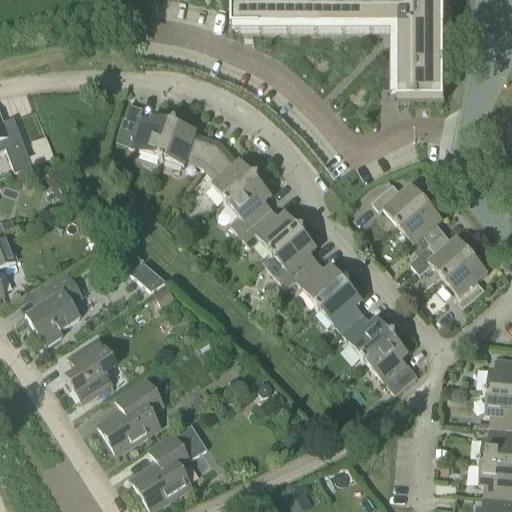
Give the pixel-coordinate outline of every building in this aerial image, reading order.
[(231,0),(232,32),(381,31),(396,31),(396,49),(398,103),(410,103),(444,104),(444,87),(440,87),(440,76),(444,76),(444,59),(440,59),(440,48),(444,48),(444,32),(445,32),(445,2),(444,2),(444,0),(231,0)] [(151,123),(141,120),(143,113),(131,109),(132,108),(131,108),(126,122),(123,121),(116,147),(128,151),(163,163),(175,127),(152,119),(151,123)] [(511,117),(505,127),(503,137),(503,143),(504,148),(506,156),(511,153),(511,117)] [(319,171),(329,164),(328,162),(338,155),(315,121),(295,135),(319,171)] [(0,154),(4,153),(13,177),(31,170),(12,122),(0,126),(0,154)] [(197,135),(175,127),(163,163),(184,171),(186,166),(203,172),(204,173),(221,148),(220,147),(195,139),(197,135)] [(221,148),(204,173),(215,186),(211,189),(227,207),(256,182),(240,164),(237,167),(221,148)] [(343,156),(322,170),(341,199),(363,185),(343,156)] [(41,168),(39,174),(44,176),(50,178),(52,172),(47,170),(41,168)] [(271,199),(256,182),(227,207),(240,222),(230,230),(240,242),(272,214),(264,205),(271,199)] [(399,233),(428,208),(412,189),(400,198),(393,190),(371,208),(379,217),(383,214),(399,233)] [(442,224),(428,208),(399,233),(413,249),(409,252),(417,261),(443,238),(436,229),(442,224)] [(279,222),(272,214),(240,242),(250,253),(260,244),(273,260),(302,235),(286,216),(279,222)] [(273,260),(263,268),(285,294),(295,285),(296,286),(317,266),(310,258),(317,252),(302,235),(273,260)] [(443,238),(417,261),(409,268),(420,280),(431,270),(444,285),(473,260),(457,241),(451,247),(443,238)] [(0,301),(2,301),(0,294),(0,270),(14,265),(5,240),(0,241),(0,301)] [(473,260),(444,285),(458,301),(454,305),(462,314),(484,295),(476,286),(488,277),(473,260)] [(325,275),(317,266),(296,286),(319,313),(348,287),(332,269),(325,275)] [(165,288),(143,268),(129,277),(150,296),(165,288)] [(49,303),(23,320),(44,351),(60,341),(57,336),(78,322),(69,310),(81,303),(73,289),(66,278),(57,284),(44,292),(50,302),(49,303)] [(100,281),(88,281),(87,312),(99,312),(100,281)] [(348,287),(319,313),(341,338),(363,319),(356,310),(363,304),(348,287)] [(167,293),(153,302),(160,313),(174,303),(167,293)] [(363,319),(341,338),(364,365),(394,340),(377,321),(370,327),(363,319)] [(394,340),(364,365),(395,400),(417,381),(401,363),(408,357),(394,340)] [(102,378),(113,371),(97,345),(67,364),(75,375),(64,382),(80,408),(110,389),(102,378)] [(489,374),(486,398),(511,400),(511,363),(495,362),(494,375),(489,374)] [(150,418),(162,410),(145,384),(113,405),(120,417),(96,433),(113,459),(158,431),(150,418)] [(258,388),(256,395),(260,401),(268,399),(270,393),(265,387),(258,388)] [(511,400),(486,398),(484,421),(490,422),(489,434),(511,435),(511,400)] [(156,469),(130,485),(146,511),(155,511),(189,491),(177,472),(206,454),(190,429),(148,456),(156,469)] [(483,444),(480,468),(511,470),(511,435),(489,434),(488,444),(483,444)] [(447,465),(447,454),(436,453),(436,464),(447,465)] [(511,470),(480,468),(478,490),(484,491),(482,503),(511,506),(511,470)] [(300,486),(281,496),(288,511),(303,511),(310,509),(300,486)] [(511,511),(511,506),(482,503),(481,511),(511,511)]
